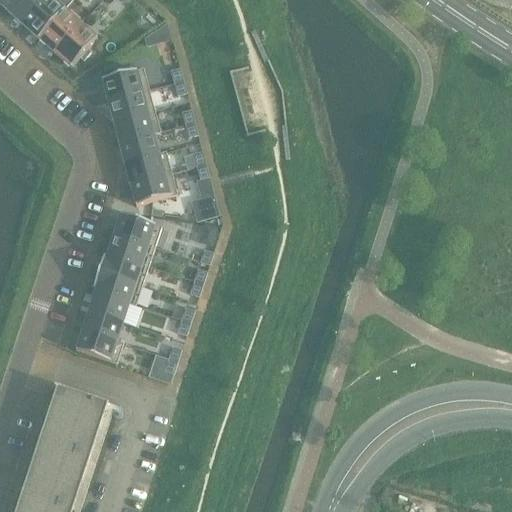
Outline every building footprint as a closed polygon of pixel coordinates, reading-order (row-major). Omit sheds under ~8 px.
[(0,0),(0,7),(5,12),(16,0),(0,0)] [(16,0),(5,12),(22,27),(45,0),(16,0)] [(51,0),(45,0),(22,27),(37,41),(38,41),(65,12),(64,11),(51,0)] [(65,12),(38,41),(38,42),(38,41),(55,56),(81,27),(65,12)] [(81,27),(55,56),(70,70),(71,71),(80,61),(83,63),(92,54),(88,52),(97,41),(96,40),(81,27)] [(153,46),(174,38),(171,27),(149,34),(153,46)] [(245,106),(247,117),(259,114),(269,169),(274,168),(285,164),(285,97),(259,28),(245,30),(248,45),(255,82),(240,87),(245,106)] [(143,70),(102,82),(108,103),(149,92),(143,70)] [(180,70),(171,73),(174,86),(183,83),(180,70)] [(183,83),(174,86),(177,98),(187,96),(183,83)] [(149,92),(108,103),(113,124),(155,113),(149,92)] [(191,112),(182,114),(185,127),(195,125),(191,112)] [(155,113),(113,124),(119,145),(160,134),(155,113)] [(195,125),(185,127),(188,140),(198,137),(195,125)] [(160,134),(119,145),(124,166),(166,155),(166,154),(159,156),(153,137),(160,135),(160,134)] [(202,154),(193,156),(196,169),(206,166),(202,154)] [(166,155),(124,166),(130,187),(172,176),(166,155)] [(206,166),(196,169),(200,182),(209,179),(206,166)] [(172,176),(130,187),(136,208),(171,199),(177,197),(172,176)] [(200,182),(196,183),(201,200),(197,201),(203,223),(219,218),(209,179),(200,182)] [(121,216),(114,236),(155,249),(161,229),(121,216)] [(108,255),(149,269),(155,249),(114,236),(108,255)] [(213,255),(204,252),(200,264),(209,267),(213,255)] [(104,257),(99,274),(142,288),(149,269),(108,255),(107,258),(104,257)] [(203,287),(207,274),(198,271),(194,284),(203,287)] [(96,292),(95,294),(136,308),(142,288),(99,274),(93,291),(96,292)] [(190,296),(199,299),(203,287),(194,284),(190,296)] [(136,308),(95,294),(89,314),(123,325),(129,306),(136,308)] [(190,325),(194,313),(185,310),(181,322),(190,325)] [(123,325),(89,314),(82,333),(123,346),(117,343),(123,325)] [(177,335),(186,338),(190,325),(181,322),(177,335)] [(82,333),(76,353),(117,367),(123,346),(82,333)] [(178,364),(182,352),(172,349),(168,361),(178,364)] [(164,374),(174,377),(178,364),(168,361),(164,374)] [(73,511),(108,406),(55,389),(55,391),(56,391),(40,442),(38,441),(37,443),(39,444),(23,494),(21,494),(20,496),(22,496),(16,511),(73,511)]
